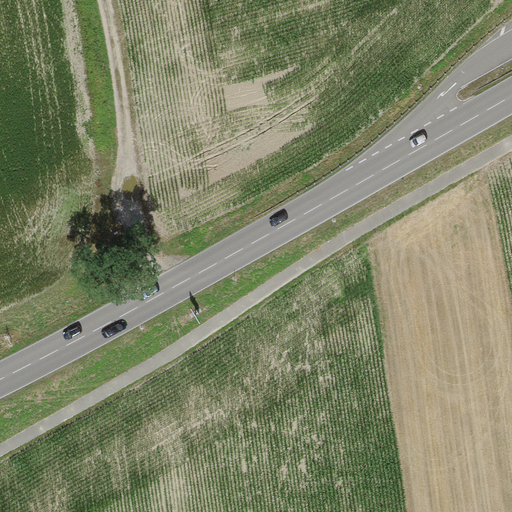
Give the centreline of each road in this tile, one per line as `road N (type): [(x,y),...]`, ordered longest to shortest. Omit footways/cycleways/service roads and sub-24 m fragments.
road 1 (track): [(0,450),(511,147)]
road 2 (primary): [(0,373),(142,305),(511,99)]
road 3 (track): [(101,0),(131,148),(142,305)]
